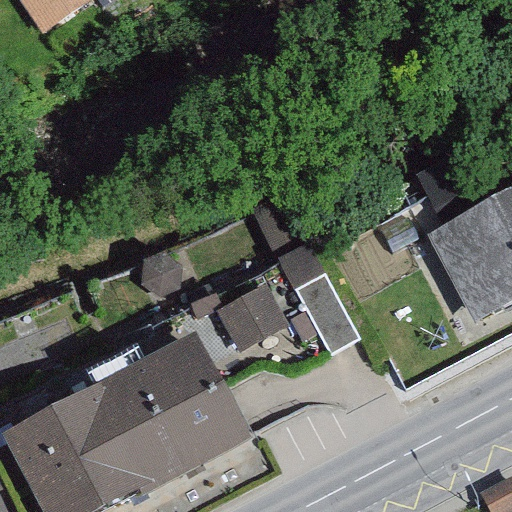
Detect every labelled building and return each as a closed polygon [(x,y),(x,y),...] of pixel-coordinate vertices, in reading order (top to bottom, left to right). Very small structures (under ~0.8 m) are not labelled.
[(97,12),(89,0),(8,0),(38,48),(97,12)] [(511,311),(511,201),(489,214),(465,170),(423,192),(446,235),(428,244),(475,332),(511,311)] [(326,285),(297,301),(332,365),(362,349),(326,285)] [(287,335),(266,297),(220,323),(241,360),(287,335)] [(135,511),(254,449),(200,350),(9,453),(41,511),(135,511)]
